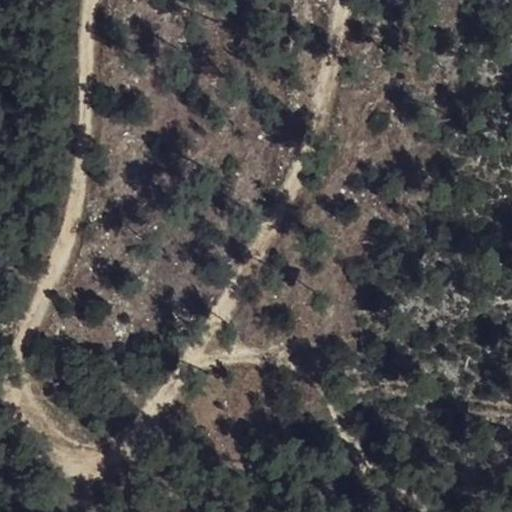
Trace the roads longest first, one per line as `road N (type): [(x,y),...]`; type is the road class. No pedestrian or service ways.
road 1 (track): [(323,135),(192,359),(97,447),(21,377),(82,188),(86,0)]
road 2 (track): [(323,135),(347,0)]
